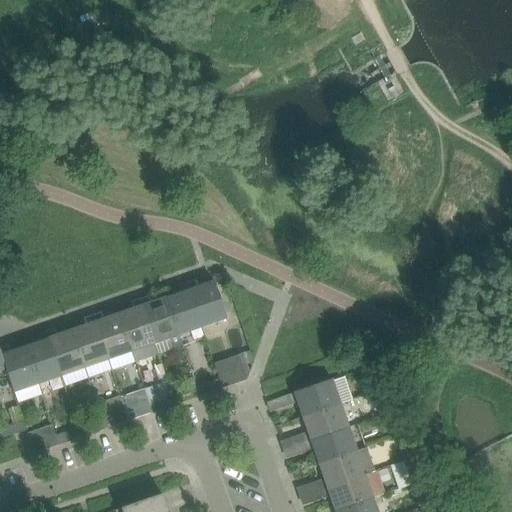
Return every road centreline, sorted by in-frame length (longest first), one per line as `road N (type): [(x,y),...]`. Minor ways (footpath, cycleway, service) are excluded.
road 1 (track): [(368,0),(427,106),(511,162)]
road 2 (residential): [(0,507),(194,438)]
road 3 (residential): [(194,438),(231,424),(251,434),(281,511)]
